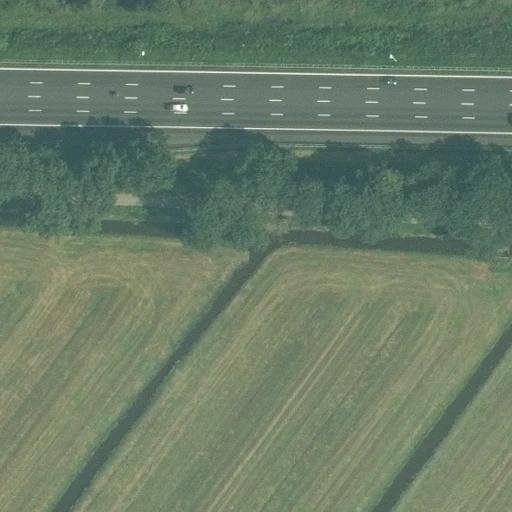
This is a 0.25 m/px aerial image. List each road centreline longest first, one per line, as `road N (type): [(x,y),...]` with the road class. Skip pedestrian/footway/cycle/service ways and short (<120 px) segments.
road 1 (unclassified): [(0,192),(511,223)]
road 2 (motorway): [(0,98),(511,106)]
